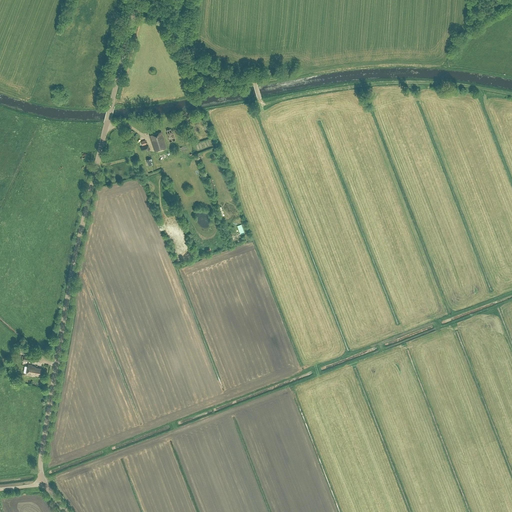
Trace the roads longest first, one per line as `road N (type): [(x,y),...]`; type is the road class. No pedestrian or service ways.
road 1 (unclassified): [(43,480),(40,458),(77,238),(137,0)]
road 2 (track): [(511,94),(406,80),(261,100),(253,82),(194,65),(162,19),(135,8)]
road 3 (track): [(253,82),(354,65),(442,64)]
